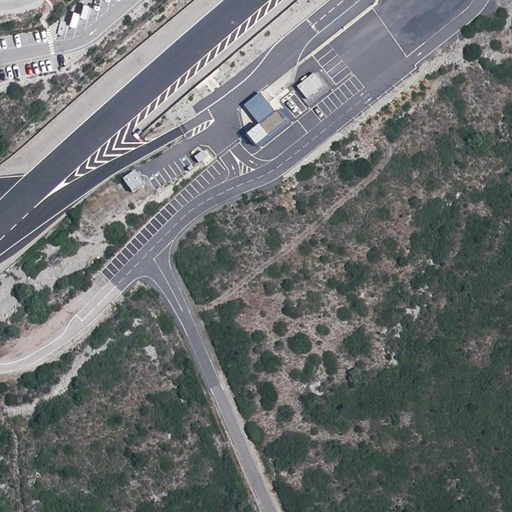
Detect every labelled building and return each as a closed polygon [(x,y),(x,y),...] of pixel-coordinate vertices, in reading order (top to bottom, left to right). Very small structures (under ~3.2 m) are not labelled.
[(95,12),(98,0),(91,0),(89,10),(95,12)] [(25,34),(15,35),(16,43),(25,42),(25,34)] [(308,99),(325,84),(314,72),(297,86),(308,99)] [(261,125),(247,136),(257,148),(286,125),(261,94),(246,106),(261,125)] [(202,152),(194,158),(199,164),(206,158),(202,152)] [(134,171),(123,178),(132,192),(143,185),(134,171)]
